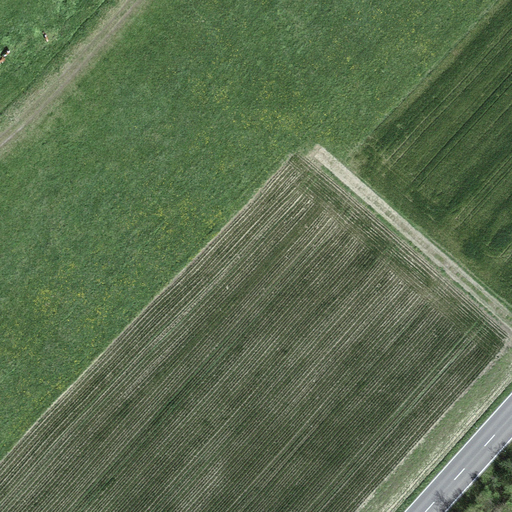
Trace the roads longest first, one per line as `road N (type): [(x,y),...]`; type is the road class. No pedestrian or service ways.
road 1 (track): [(511,321),(314,154)]
road 2 (track): [(0,153),(140,0)]
road 3 (secondary): [(424,511),(511,415)]
